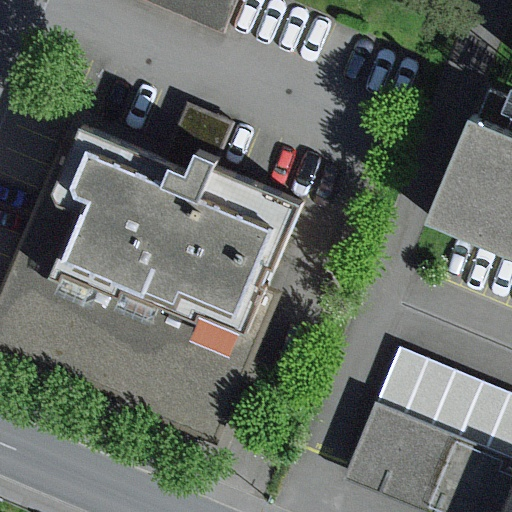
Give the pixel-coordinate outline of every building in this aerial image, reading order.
[(144,0),(224,34),(237,0),(144,0)] [(511,135),(475,120),(433,219),(511,251),(511,135)] [(174,178),(82,142),(61,195),(83,203),(57,270),(244,343),(297,207),(176,160),(174,178)] [(511,395),(407,353),(384,410),(511,461),(511,395)] [(490,511),(509,468),(384,413),(353,484),(418,511),(490,511)] [(511,511),(511,469),(509,468),(490,511),(511,511)]
